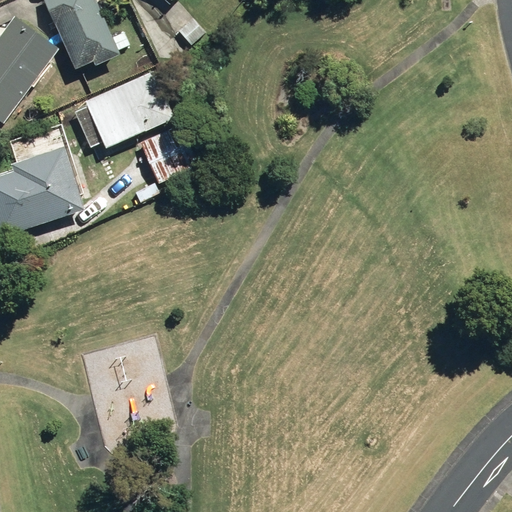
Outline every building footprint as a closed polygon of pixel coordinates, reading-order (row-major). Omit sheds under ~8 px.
[(92,0),(49,0),(77,67),(92,61),(94,66),(115,57),(92,0)] [(183,30),(197,44),(211,31),(198,17),(183,30)] [(12,20),(0,37),(0,122),(2,124),(55,52),(12,20)] [(139,52),(145,67),(158,61),(152,47),(139,52)] [(173,119),(152,73),(85,102),(105,149),(173,119)] [(140,145),(159,186),(205,164),(185,123),(140,145)] [(9,173),(0,176),(0,233),(2,238),(83,212),(62,148),(7,167),(9,173)]
